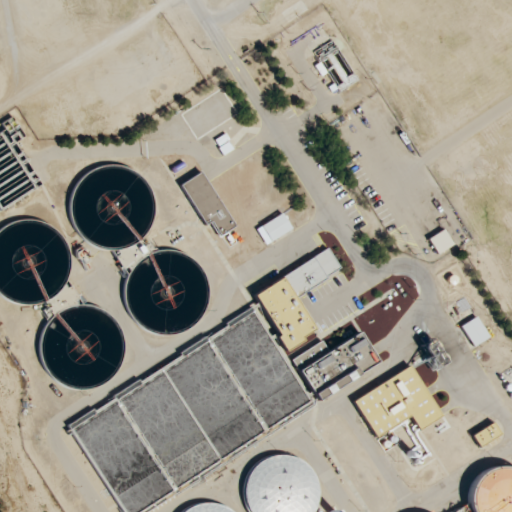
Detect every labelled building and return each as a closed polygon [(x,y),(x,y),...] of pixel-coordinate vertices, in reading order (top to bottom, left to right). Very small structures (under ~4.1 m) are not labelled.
[(336,43),(321,49),(335,82),(332,83),(335,90),(353,82),(336,43)] [(178,183),(203,225),(209,221),(218,236),(234,226),(200,170),(178,183)] [(256,228),(266,243),(291,226),(281,211),(256,228)] [(427,238),(437,253),(452,243),(442,228),(427,238)] [(118,511),(129,511),(380,368),(359,331),(327,350),(321,340),(288,359),(282,350),(314,331),(294,296),(341,270),(328,248),(249,293),(257,308),(122,385),(126,391),(68,424),(118,511)] [(473,346),(488,336),(475,315),(460,325),(473,346)] [(352,398),(373,436),(410,416),(417,429),(439,417),(411,366),(352,398)] [(478,446),(499,433),(492,421),(471,434),(478,446)] [(311,511),(315,460),(247,455),(243,511),(311,511)] [(511,511),(511,470),(474,467),(469,511),(511,511)] [(192,504),(179,511),(231,511),(226,503),(192,504)]
